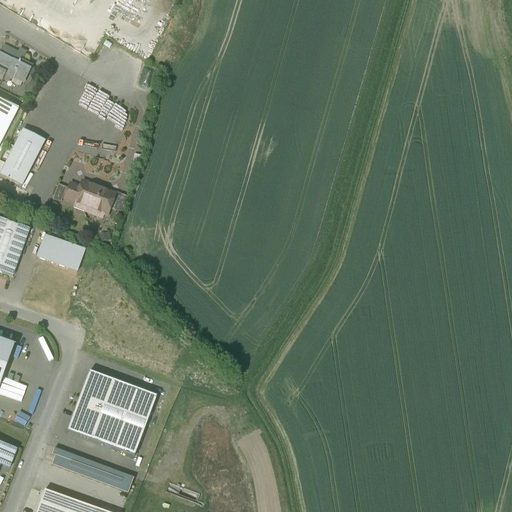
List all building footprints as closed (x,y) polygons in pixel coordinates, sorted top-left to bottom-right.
[(23,57),(4,48),(0,55),(0,64),(11,70),(8,75),(23,83),(31,68),(20,62),(23,57)] [(37,84),(32,82),(25,96),(30,98),(37,84)] [(0,145),(19,110),(0,100),(0,145)] [(6,165),(0,176),(21,188),(44,142),(23,132),(6,165)] [(113,195),(82,183),(80,190),(78,189),(72,203),(76,205),(103,216),(104,216),(113,195)] [(78,189),(70,186),(65,200),(72,203),(78,189)] [(116,194),(115,197),(112,204),(116,206),(124,209),(127,199),(116,194)] [(113,195),(104,216),(107,217),(112,204),(115,197),(113,195)] [(103,216),(76,205),(74,209),(102,220),(103,216)] [(122,214),(124,209),(116,206),(114,211),(122,214)] [(30,231),(0,220),(0,274),(13,279),(30,231)] [(45,237),(37,259),(77,274),(85,251),(45,237)] [(0,342),(0,386),(14,347),(0,342)] [(89,374),(67,434),(134,459),(157,399),(89,374)] [(17,450),(8,447),(0,466),(9,470),(17,450)] [(134,480),(54,450),(52,457),(55,458),(52,467),(128,496),(134,480)] [(98,511),(44,492),(36,511),(98,511)]
